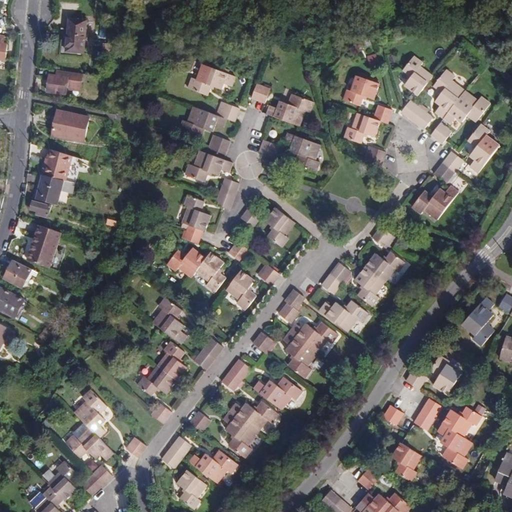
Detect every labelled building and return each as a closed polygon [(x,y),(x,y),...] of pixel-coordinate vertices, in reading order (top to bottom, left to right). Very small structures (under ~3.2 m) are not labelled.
[(85,54),(88,21),(69,19),(66,52),(85,54)] [(114,45),(104,44),(102,58),(112,59),(114,45)] [(412,77),(410,79),(405,85),(418,96),(433,76),(421,66),(423,63),(415,56),(403,70),(409,75),(412,77)] [(212,86),(214,87),(222,90),(225,84),(232,87),(236,77),(203,64),(197,79),(193,78),(189,89),(208,96),(211,89),(212,86)] [(442,93),(440,95),(436,101),(441,105),(436,112),(451,124),(457,118),(462,122),(466,118),(467,115),(470,117),(477,122),(491,104),(481,97),(478,101),(453,81),(456,77),(446,70),(434,86),(440,91),(442,93)] [(67,95),(69,78),(50,75),(48,92),(67,95)] [(380,84),(357,76),(352,91),(348,90),(344,101),(361,106),(364,97),(375,100),(380,84)] [(271,90),(257,84),(252,98),(266,104),(271,90)] [(314,102),(293,94),(289,104),(281,101),(278,108),(271,106),(267,114),(300,127),(306,112),(310,113),(314,102)] [(402,112),(424,130),(433,118),(411,100),(402,112)] [(221,117),(194,107),(188,122),(184,120),(180,131),(201,139),(205,129),(213,132),(216,125),(224,128),(227,119),(235,122),(240,109),(226,103),(221,117)] [(374,119),(382,121),(388,124),(393,110),(379,105),(374,119)] [(85,143),(90,117),(58,110),(53,132),(74,136),(73,141),(85,143)] [(376,138),(382,121),(374,119),(358,113),(353,129),(349,127),(345,138),(361,144),(365,134),(376,138)] [(431,135),(443,144),(452,132),(440,123),(431,135)] [(468,141),(474,146),(477,147),(475,150),(470,156),(475,160),(470,167),(479,173),(500,146),(487,136),(490,131),(481,124),(468,141)] [(52,136),(73,141),(74,136),(53,132),(52,136)] [(321,145),(288,133),(285,142),(293,145),(291,152),(298,155),(294,165),(316,173),(320,162),(316,160),(321,145)] [(231,141),(217,136),(212,150),(225,155),(231,141)] [(279,145),(264,140),(259,154),(273,159),(279,145)] [(387,152),(373,147),(368,161),(382,166),(387,152)] [(65,181),(66,182),(73,156),(51,150),(49,160),(50,160),(46,176),(65,181)] [(209,172),(212,173),(219,176),(222,170),(230,173),(233,163),(201,151),(195,166),(190,164),(186,175),(205,182),(208,175),(209,172)] [(434,174),(446,184),(464,161),(452,152),(434,174)] [(132,181),(134,175),(123,172),(121,178),(132,181)] [(27,181),(41,183),(43,176),(28,173),(27,181)] [(37,200),(58,206),(65,181),(46,176),(43,175),(43,176),(41,183),(37,200)] [(240,183),(226,178),(216,205),(230,211),(240,183)] [(434,197),(431,196),(425,191),(412,207),(422,214),(425,210),(438,220),(459,192),(451,186),(445,193),(440,189),(435,195),(434,197)] [(201,211),(202,209),(205,202),(188,195),(185,206),(189,208),(183,224),(189,226),(185,239),(199,244),(204,231),(206,232),(212,215),(204,213),(201,211)] [(37,212),(37,215),(49,218),(52,206),(34,201),(31,210),(36,211),(37,212)] [(262,216),(250,207),(241,219),(253,228),(262,216)] [(275,228),(273,231),(268,237),(282,248),(289,238),(286,236),(296,223),(276,208),(266,222),(272,227),(275,228)] [(40,225),(34,243),(36,243),(42,226),(40,225)] [(50,268),(63,233),(42,226),(36,243),(34,243),(28,261),(50,268)] [(393,236),(382,227),(373,238),(384,247),(393,236)] [(250,251),(238,242),(229,253),(241,262),(250,251)] [(218,272),(220,270),(225,263),(211,253),(207,258),(193,248),(188,254),(186,256),(184,255),(178,250),(168,265),(177,272),(180,269),(193,278),(197,272),(209,282),(207,285),(216,292),(227,278),(221,274),(218,272)] [(356,281),(363,285),(365,287),(363,290),(358,296),(372,306),(379,297),(376,295),(395,269),(399,272),(406,263),(392,252),(387,258),(386,260),(383,259),(376,253),(356,281)] [(36,276),(38,272),(14,260),(5,279),(23,288),(29,276),(31,277),(32,274),(36,276)] [(352,272),(340,262),(322,286),(334,295),(352,272)] [(281,274),(269,265),(260,277),(272,286),(281,274)] [(249,290),(251,288),(256,281),(242,271),(227,290),(240,300),(237,303),(246,311),(257,296),(251,292),(249,290)] [(0,310),(16,319),(26,300),(0,287),(0,310)] [(288,303),(297,291),(295,289),(285,301),(288,303)] [(304,296),(297,291),(288,303),(279,315),(290,323),(299,312),(297,310),(295,308),(304,296)] [(511,315),(511,297),(507,294),(499,307),(511,315)] [(306,298),(304,296),(295,308),(297,310),(306,298)] [(177,319),(178,316),(183,310),(167,298),(159,307),(163,310),(153,323),(181,345),(188,336),(181,331),(185,326),(179,321),(177,319)] [(487,324),(489,321),(495,315),(489,311),(495,305),(487,298),(464,324),(476,335),(472,339),(481,347),(495,331),(490,325),(487,324)] [(346,309),(344,307),(337,302),(333,307),(326,302),(320,311),(347,332),(357,319),(362,323),(369,313),(353,301),(348,307),(346,309)] [(66,315),(69,309),(70,308),(58,302),(54,309),(66,315)] [(66,315),(71,318),(74,312),(69,309),(66,315)] [(295,357),(293,360),(288,366),(305,379),(312,369),(308,366),(328,341),(332,344),(340,335),(323,322),(318,328),(316,330),(314,329),(307,323),(303,328),(297,323),(284,341),(290,346),(286,350),(293,355),(295,357)] [(0,351),(12,330),(0,323),(0,351)] [(42,338),(47,340),(55,336),(49,330),(42,338)] [(274,341),(262,332),(253,344),(265,353),(274,341)] [(511,337),(507,336),(500,358),(511,362),(511,359),(511,337)] [(224,347),(213,338),(195,361),(207,370),(224,347)] [(179,361),(181,358),(186,352),(172,342),(165,351),(168,354),(149,379),(145,377),(139,386),(153,397),(157,391),(159,388),(161,390),(167,395),(188,367),(182,363),(179,361)] [(440,376),(438,379),(433,386),(448,395),(462,374),(448,365),(450,362),(441,355),(431,370),(437,374),(440,376)] [(252,368),(240,359),(222,382),(234,391),(252,368)] [(427,377),(415,369),(407,382),(419,390),(427,377)] [(303,391),(285,377),(278,386),(271,380),(267,386),(260,382),(254,389),(282,410),(292,398),(296,401),(303,391)] [(88,451),(90,453),(96,459),(101,454),(107,460),(114,453),(100,439),(107,432),(101,426),(107,421),(101,414),(108,407),(92,390),(84,398),(87,402),(75,413),(89,428),(78,439),(75,435),(66,444),(80,459),(86,453),(88,451)] [(443,407),(430,399),(414,423),(427,431),(443,407)] [(235,437),(233,439),(229,446),(245,458),(252,449),(248,446),(267,420),(272,424),(279,414),(263,402),(258,408),(256,410),(254,408),(247,403),(244,408),(237,403),(224,420),(231,425),(227,430),(233,435),(235,437)] [(173,412),(161,403),(152,415),(164,424),(173,412)] [(404,413),(391,405),(383,418),(396,426),(404,413)] [(462,416),(460,414),(452,410),(438,432),(445,437),(441,443),(449,448),(443,457),(462,469),(469,459),(465,457),(473,443),(464,438),(473,424),(477,426),(483,416),(468,407),(464,413),(462,416)] [(211,420),(200,412),(190,423),(201,432),(211,420)] [(43,424),(50,428),(54,421),(47,417),(43,424)] [(193,447),(181,436),(162,458),(175,469),(193,447)] [(148,446),(136,438),(127,449),(139,458),(148,446)] [(402,463),(400,466),(396,472),(411,482),(417,472),(414,470),(423,456),(402,443),(393,457),(399,462),(402,463)] [(214,459),(207,454),(202,460),(196,455),(190,462),(217,484),(227,471),(231,474),(239,465),(221,450),(214,459)] [(511,455),(507,453),(495,481),(508,487),(505,494),(511,497),(511,455)] [(71,481),(73,479),(78,474),(66,461),(57,470),(60,473),(49,483),(52,486),(44,495),(47,498),(35,509),(37,511),(61,511),(59,509),(57,507),(59,505),(65,499),(67,501),(78,489),(73,484),(71,481)] [(113,476),(103,466),(82,486),(92,496),(113,476)] [(359,481),(370,491),(380,479),(369,469),(359,481)] [(178,484),(184,488),(187,490),(185,493),(180,499),(194,510),(201,501),(198,498),(208,485),(188,470),(178,484)] [(20,499),(37,484),(31,478),(15,493),(20,499)] [(351,511),(353,510),(331,490),(321,502),(332,511),(351,511)] [(389,501),(387,499),(381,494),(376,499),(370,493),(357,508),(361,511),(407,511),(412,507),(396,493),(391,499),(389,501)]
